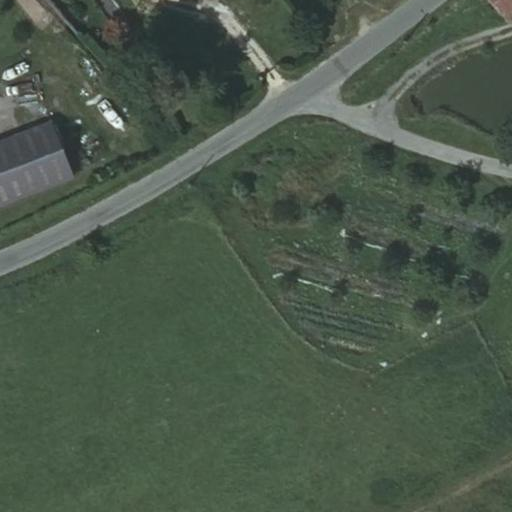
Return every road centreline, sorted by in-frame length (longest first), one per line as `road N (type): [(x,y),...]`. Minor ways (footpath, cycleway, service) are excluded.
road 1 (tertiary): [(428,0),(200,170),(0,268)]
road 2 (unknown): [(202,0),(267,78),(300,95)]
